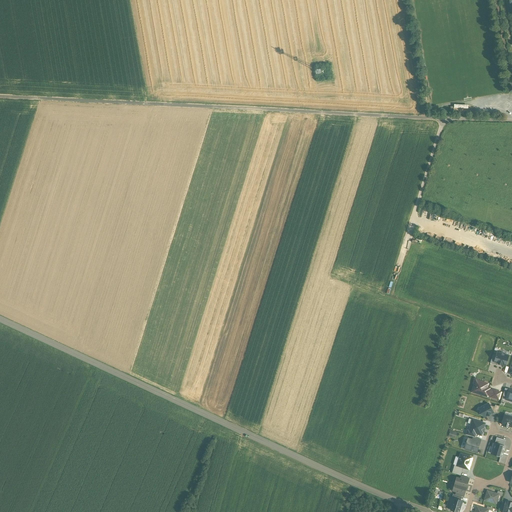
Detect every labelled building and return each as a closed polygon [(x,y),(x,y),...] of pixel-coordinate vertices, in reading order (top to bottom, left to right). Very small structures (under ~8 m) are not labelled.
[(501,354),(497,352),(496,356),(494,362),(498,363),(498,364),(501,365),(502,364),(506,365),(509,356),(505,355),(505,354),(501,353),(501,354)] [(488,384),(479,381),(478,383),(475,384),(472,392),(487,396),(487,395),(491,396),(492,391),(489,390),(489,389),(486,388),(488,384)] [(491,396),(491,397),(498,399),(500,393),(493,390),(492,391),(491,396)] [(489,403),(479,408),(481,410),(479,414),(483,415),(484,417),(493,412),(490,405),(489,403)] [(499,406),(495,405),(494,407),(490,405),(493,412),(497,413),(499,406)] [(511,417),(504,415),(502,424),(505,425),(505,426),(508,427),(508,426),(511,427),(511,424),(511,417)] [(472,419),(469,431),(476,433),(482,435),(485,423),(472,419)] [(474,437),(473,437),(472,440),(480,442),(479,445),(481,439),(474,437)] [(472,440),(468,438),(467,443),(465,449),(477,453),(479,445),(480,442),(472,440)] [(495,443),(495,442),(491,454),(501,457),(505,445),(504,445),(495,443)] [(463,468),(469,470),(472,458),(461,454),(457,466),(463,468)] [(463,468),(457,466),(455,465),(452,473),(460,475),(463,468)] [(460,479),(457,478),(455,484),(466,488),(468,481),(460,479)] [(466,488),(455,484),(453,491),(456,492),(464,494),(466,488)] [(497,494),(487,491),(485,500),(490,501),(490,502),(492,503),(493,502),(496,503),(499,495),(497,494)] [(451,510),(456,511),(458,511),(462,501),(461,500),(454,498),(452,507),(451,510)] [(511,511),(511,502),(508,502),(506,501),(506,502),(504,509),(502,511),(511,511)]
